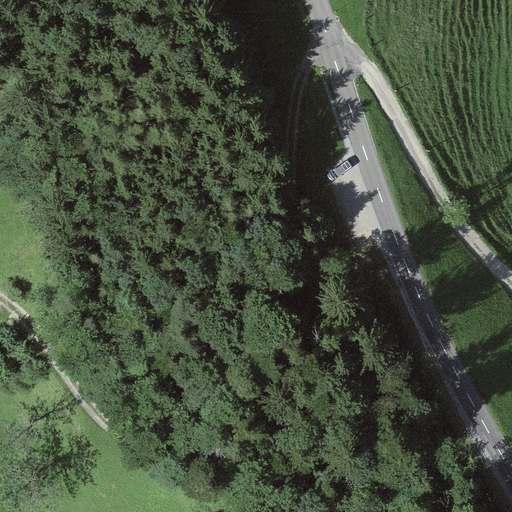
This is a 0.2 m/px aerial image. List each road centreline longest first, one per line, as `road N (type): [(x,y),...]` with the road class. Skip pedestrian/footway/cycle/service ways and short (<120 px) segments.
road 1 (track): [(401,511),(362,371),(301,258),(289,214),(303,73),(332,52),(361,63),(455,220),(511,281)]
road 2 (tertiary): [(511,477),(421,318),(316,0)]
road 3 (track): [(0,298),(108,425),(242,511)]
